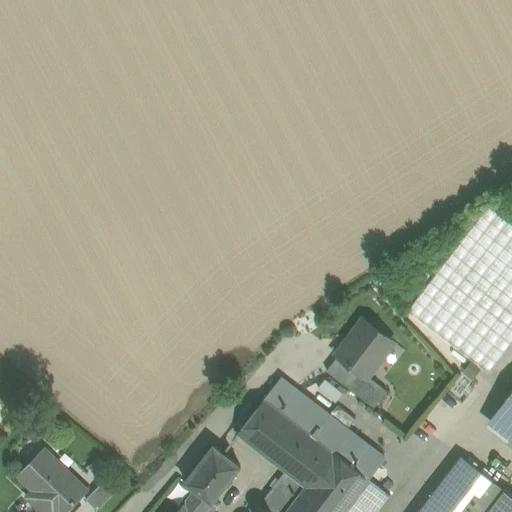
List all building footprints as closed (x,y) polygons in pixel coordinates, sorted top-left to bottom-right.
[(408,310),(491,372),(511,345),(511,224),(487,205),(408,310)] [(339,356),(366,377),(368,375),(394,341),(364,319),(337,354),(339,356)] [(326,370),(355,393),(366,377),(339,356),(326,370)] [(388,391),(368,375),(366,377),(355,393),(374,408),(388,391)] [(265,398),(333,451),(366,477),(383,456),(281,377),(265,398)] [(313,393),(330,408),(344,392),(328,377),(313,393)] [(511,392),(487,424),(511,443),(511,392)] [(333,451),(265,398),(237,434),(285,470),(306,486),(333,451)] [(241,466),(214,445),(185,481),(195,489),(213,502),(215,499),(241,466)] [(45,447),(19,474),(48,504),(41,510),(43,511),(65,511),(88,490),(45,447)] [(376,511),(390,495),(366,477),(333,451),(306,486),(285,511),(376,511)] [(511,511),(511,490),(467,456),(420,511),(511,511)] [(285,511),(306,486),(285,470),(262,502),(274,511),(285,511)] [(107,479),(87,499),(98,510),(118,489),(107,479)] [(212,511),(219,503),(215,499),(213,502),(195,489),(186,500),(201,511),(212,511)] [(201,511),(186,500),(176,511),(201,511)]
